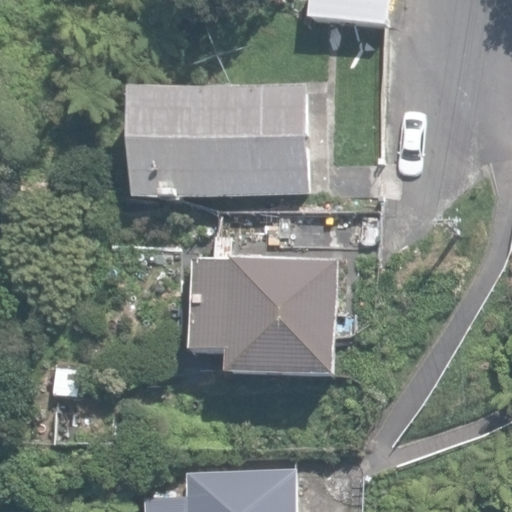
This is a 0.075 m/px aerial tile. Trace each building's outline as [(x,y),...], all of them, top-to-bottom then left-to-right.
[(319,0),(318,20),(391,27),(394,0),(319,0)] [(175,201),(175,206),(188,206),(188,201),(318,197),(315,89),(141,94),(145,202),(175,201)] [(235,377),(341,380),(344,263),(200,260),(199,261),(198,354),(236,355),(235,377)] [(57,397),(81,400),(85,371),(61,368),(57,397)] [(152,502),(152,511),(304,511),(303,474),(194,477),(194,488),(177,488),(177,501),(152,502)]
